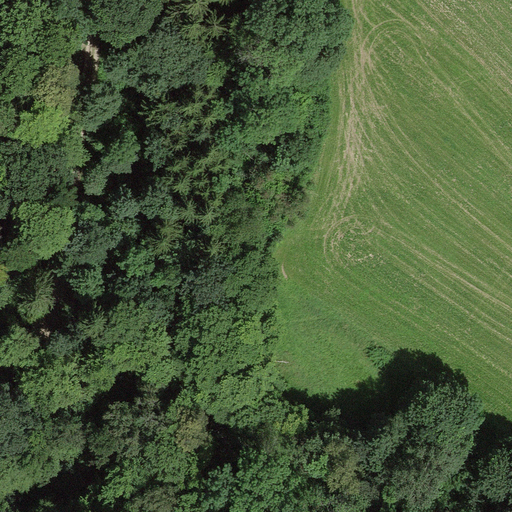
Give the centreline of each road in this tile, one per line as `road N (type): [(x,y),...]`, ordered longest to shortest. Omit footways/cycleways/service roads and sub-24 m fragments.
road 1 (track): [(96,0),(62,273),(38,331),(16,354),(0,358)]
road 2 (track): [(511,405),(269,276)]
